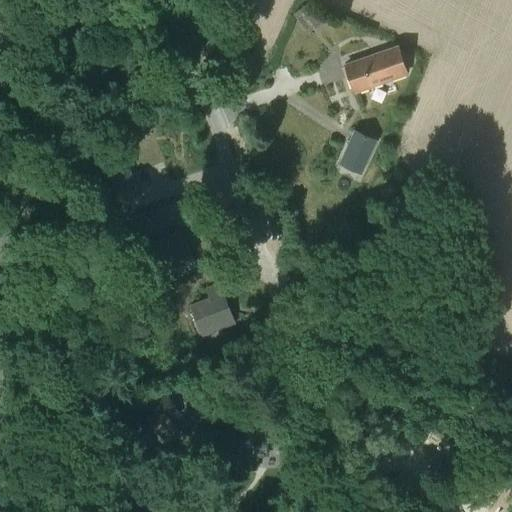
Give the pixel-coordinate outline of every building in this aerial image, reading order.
[(320,22),(306,5),(295,14),(309,31),(320,22)] [(399,63),(394,49),(346,66),(356,92),(386,82),(386,81),(408,74),(403,62),(399,63)] [(377,141),(354,131),(339,163),(362,174),(377,141)] [(139,194),(126,160),(96,172),(109,206),(139,194)] [(275,223),(266,227),(271,240),(280,236),(275,223)] [(194,260),(183,229),(148,242),(160,273),(194,260)] [(236,322),(224,292),(219,280),(204,286),(209,298),(190,305),(202,335),(236,322)] [(178,409),(170,396),(168,398),(166,394),(143,408),(162,440),(176,431),(169,419),(178,414),(176,410),(178,409)] [(267,436),(267,432),(238,432),(239,469),(256,469),(256,455),(267,455),(267,450),(270,450),(269,436),(267,436)]
